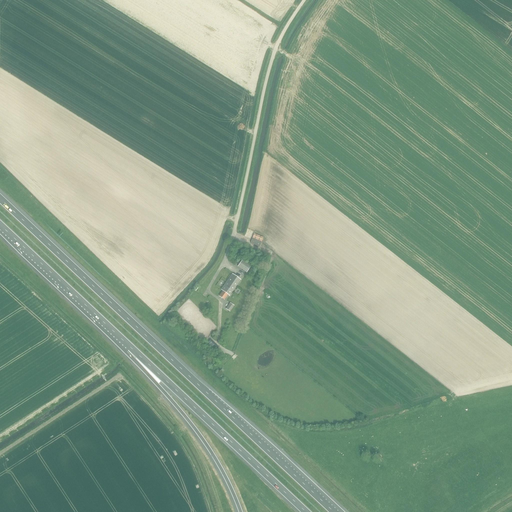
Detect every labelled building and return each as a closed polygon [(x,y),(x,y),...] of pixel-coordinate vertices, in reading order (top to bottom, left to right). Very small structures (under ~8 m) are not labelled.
[(262,237),(253,233),(252,238),(261,241),(262,237)] [(242,260),(238,266),(246,272),(251,266),(242,260)] [(223,291),(219,296),(224,299),(228,294),(229,295),(240,280),(233,274),(222,290),(223,291)] [(233,305),(230,302),(225,308),(229,311),(233,305)] [(210,340),(205,345),(212,351),(216,347),(210,340)]
